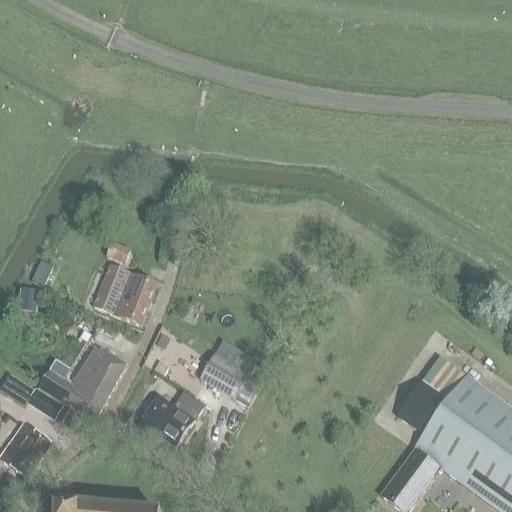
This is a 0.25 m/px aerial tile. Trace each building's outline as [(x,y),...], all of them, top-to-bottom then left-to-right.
[(131,255),(113,248),(107,262),(125,269),(131,255)] [(53,270),(42,265),(32,285),(44,291),(53,270)] [(95,311),(141,330),(158,288),(112,269),(95,311)] [(18,315),(38,317),(40,295),(21,293),(18,315)] [(92,339),(84,335),(80,342),(88,346),(92,339)] [(41,392),(95,426),(127,369),(98,352),(74,390),(52,376),(41,392)] [(251,380),(216,359),(201,384),(236,405),(251,380)] [(425,441),(382,500),(397,511),(412,511),(442,473),(495,511),(511,511),(511,413),(470,383),(441,361),(423,386),(398,421),(425,441)] [(161,366),(155,374),(164,380),(170,372),(161,366)] [(27,408),(35,395),(10,380),(1,395),(26,411),(27,408)] [(27,408),(55,426),(65,410),(37,393),(35,395),(27,408)] [(195,426),(160,400),(139,430),(157,443),(159,440),(176,452),(195,426)] [(0,462),(29,484),(54,450),(25,429),(18,437),(19,438),(16,443),(15,442),(0,462)]
